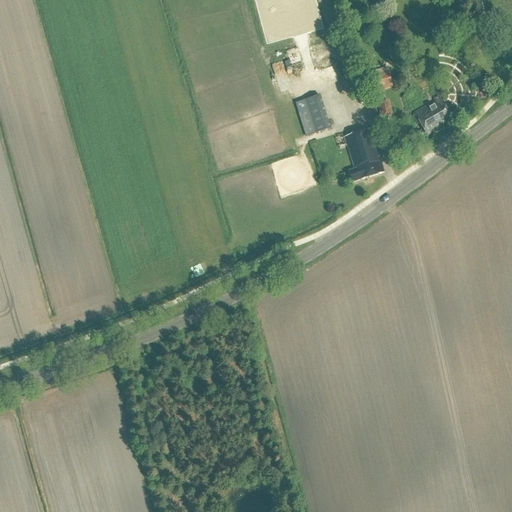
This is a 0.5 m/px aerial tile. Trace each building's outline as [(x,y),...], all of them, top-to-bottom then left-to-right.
[(285,82),(305,76),(303,68),(283,74),(285,82)] [(370,73),(375,93),(392,89),(387,69),(370,73)] [(337,70),(317,80),(324,94),(344,83),(337,70)] [(383,92),(374,94),(380,118),(392,116),(388,101),(386,101),(383,92)] [(450,117),(439,98),(434,101),(437,105),(428,110),(427,108),(415,116),(428,137),(450,124),(447,119),(450,117)] [(270,104),(251,110),(263,150),(282,144),(270,104)] [(323,107),(309,111),(316,134),(330,129),(323,107)] [(353,185),(385,176),(372,133),(347,140),(357,173),(350,175),(353,185)] [(257,241),(261,251),(290,240),(287,230),(257,241)]
